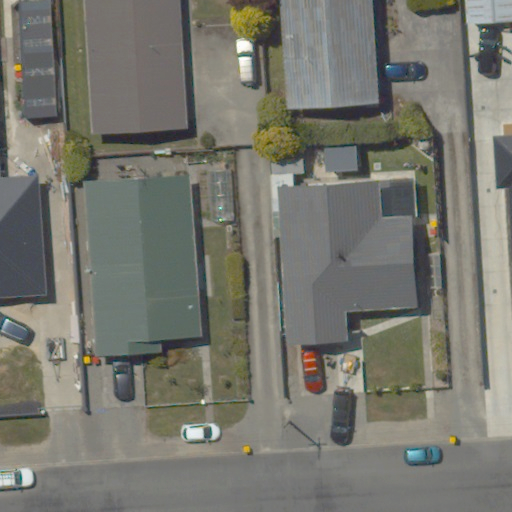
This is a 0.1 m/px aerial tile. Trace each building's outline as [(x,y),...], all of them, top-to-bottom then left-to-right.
[(176,0),(79,0),(87,124),(183,118),(176,0)] [(377,0),(279,0),(285,98),(383,92),(377,0)] [(511,0),(464,0),(466,26),(511,23),(511,0)] [(51,42),(19,43),(21,112),(53,111),(51,42)] [(511,124),(494,124),(494,181),(510,181),(510,289),(511,288),(511,124)] [(157,328),(191,327),(187,166),(82,168),(87,344),(157,342),(157,328)] [(389,168),(274,174),(283,334),(348,331),(347,303),(419,299),(414,207),(391,209),(389,168)] [(0,287),(44,286),(40,171),(0,172),(0,287)]
